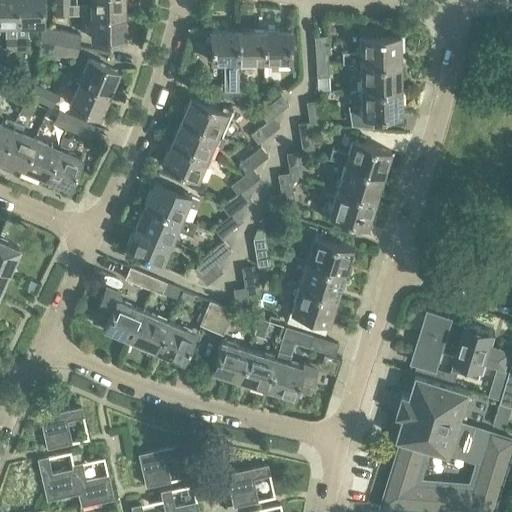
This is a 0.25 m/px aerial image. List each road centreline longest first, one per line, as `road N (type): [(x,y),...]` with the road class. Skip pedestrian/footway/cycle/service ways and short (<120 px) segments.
road 1 (residential): [(341,442),(168,400),(41,347)]
road 2 (residential): [(394,266),(461,8)]
road 3 (residential): [(94,236),(149,116),(184,0)]
road 4 (residential): [(341,442),(394,266)]
road 5 (residential): [(461,8),(330,0)]
road 6 (residential): [(511,305),(394,266)]
road 7 (residential): [(41,347),(94,236)]
